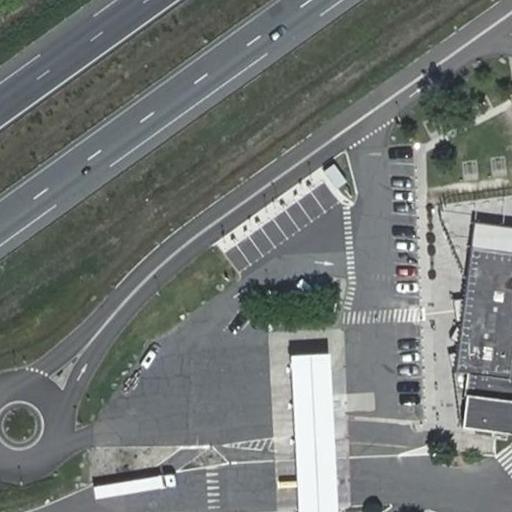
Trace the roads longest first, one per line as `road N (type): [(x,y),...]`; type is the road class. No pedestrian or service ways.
road 1 (motorway): [(0,224),(310,0)]
road 2 (motorway): [(149,0),(0,107)]
